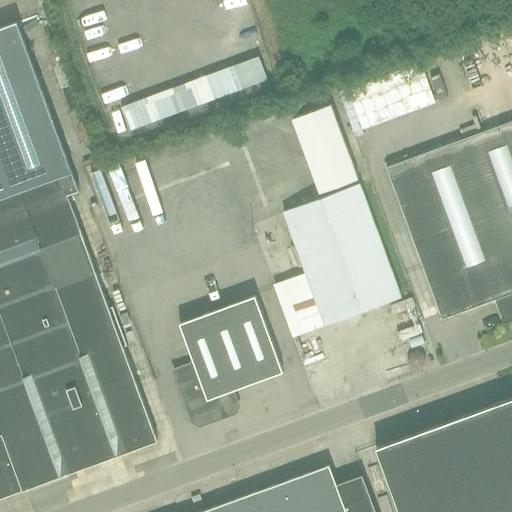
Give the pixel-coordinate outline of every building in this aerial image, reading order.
[(0,198),(72,172),(17,21),(0,27),(0,198)] [(359,128),(406,117),(396,76),(350,87),(359,128)] [(409,110),(413,123),(449,113),(445,100),(409,110)] [(511,120),(386,166),(442,318),(498,298),(506,319),(511,317),(511,120)] [(401,297),(359,183),(283,211),(325,325),(401,297)] [(0,498),(158,441),(67,193),(0,217),(0,498)] [(313,369),(334,361),(301,268),(280,275),(313,369)] [(232,390),(283,371),(255,295),(180,323),(195,364),(175,371),(194,422),(201,425),(235,412),(238,405),(232,390)] [(398,307),(408,330),(431,320),(422,297),(398,307)] [(329,390),(338,399),(351,387),(342,378),(329,390)] [(511,511),(511,397),(376,447),(399,511),(511,511)] [(255,492),(198,511),(346,511),(330,464),(255,492)]
